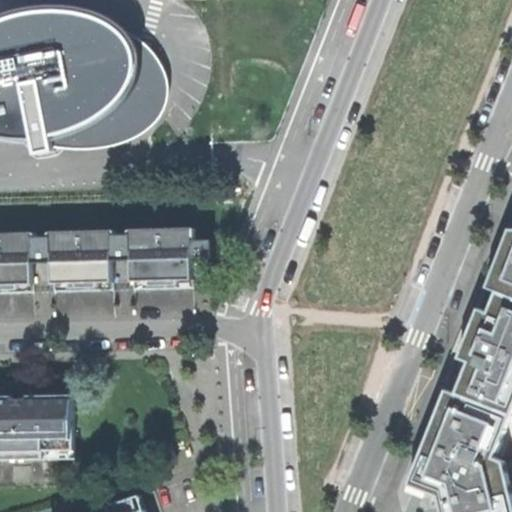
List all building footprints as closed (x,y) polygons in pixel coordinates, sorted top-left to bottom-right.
[(0,138),(4,140),(25,142),(39,159),(65,155),(62,147),(87,150),(108,148),(128,143),(144,134),(156,125),(165,112),(170,98),(171,88),(168,76),(163,64),(149,46),(135,34),(121,16),(94,8),(67,7),(38,10),(3,20),(0,21),(0,138)] [(218,193),(218,203),(233,203),(234,193),(218,193)] [(134,252),(134,290),(150,290),(180,290),(194,289),(194,250),(197,250),(196,230),(130,231),(130,252),(134,252)] [(54,254),(55,292),(69,292),(102,291),(115,291),(114,253),(117,253),(117,233),(50,233),(50,254),(54,254)] [(0,294),(22,294),(35,293),(34,255),(37,254),(37,234),(0,234),(0,294)] [(511,239),(495,285),(511,291),(511,239)] [(511,303),(495,297),(491,312),(488,321),(475,317),(459,365),(470,368),(455,397),(444,393),(405,490),(419,495),(440,502),(441,511),(511,511),(511,490),(506,463),(495,463),(511,427),(511,425),(504,422),(511,405),(511,303)] [(0,459),(75,459),(74,400),(31,400),(31,386),(20,386),(12,387),(12,401),(0,400),(0,459)] [(147,511),(142,495),(90,511),(147,511)]
